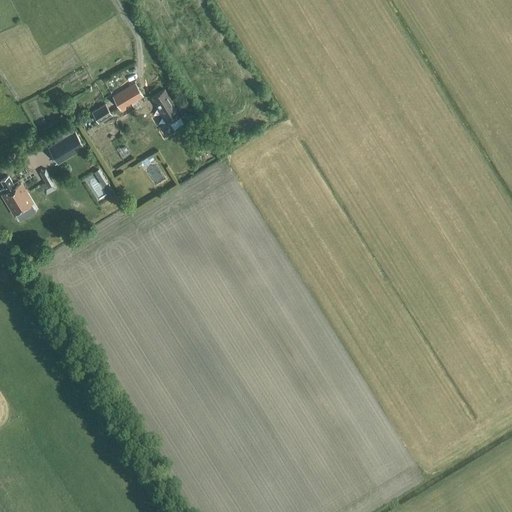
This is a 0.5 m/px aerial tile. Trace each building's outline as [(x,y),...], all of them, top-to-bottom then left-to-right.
[(125,107),(143,96),(135,83),(113,97),(122,112),(126,109),(125,107)] [(167,125),(183,115),(173,100),(172,100),(165,90),(152,98),(158,108),(157,109),(167,125)] [(105,102),(91,110),(98,121),(111,113),(105,102)] [(59,163),(84,147),(74,131),(49,147),(59,163)] [(205,136),(194,143),(198,150),(209,143),(205,136)] [(45,168),(40,172),(46,183),(40,186),(45,195),(57,189),(45,168)] [(4,187),(0,189),(0,190),(2,194),(2,195),(11,210),(12,213),(32,201),(31,198),(22,183),(16,186),(9,176),(0,181),(4,187)]
